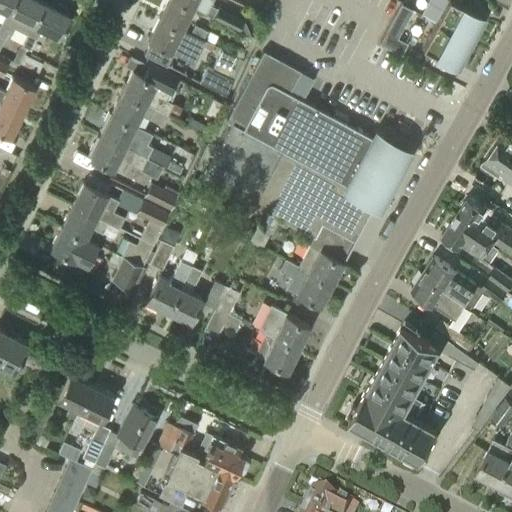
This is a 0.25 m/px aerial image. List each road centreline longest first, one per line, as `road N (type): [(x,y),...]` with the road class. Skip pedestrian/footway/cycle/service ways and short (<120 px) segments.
road 1 (tertiary): [(300,433),(511,41)]
road 2 (residential): [(300,433),(0,283)]
road 3 (residential): [(0,252),(112,17),(113,0)]
road 4 (residential): [(448,511),(300,433)]
